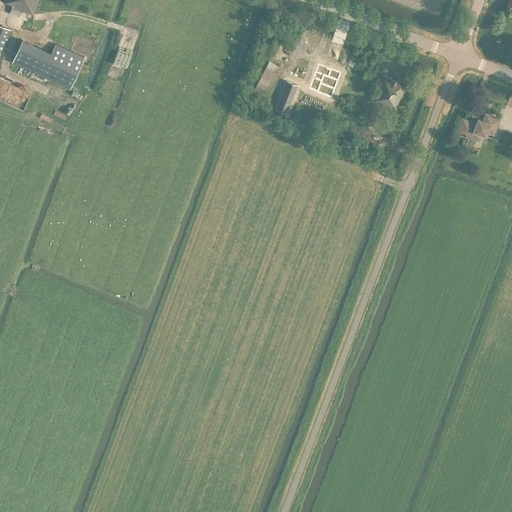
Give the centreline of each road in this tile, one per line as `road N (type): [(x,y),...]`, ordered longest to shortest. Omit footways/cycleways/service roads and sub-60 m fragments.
road 1 (unclassified): [(283,511),(458,58)]
road 2 (tertiary): [(458,58),(305,0)]
road 3 (track): [(132,32),(68,14),(15,22)]
